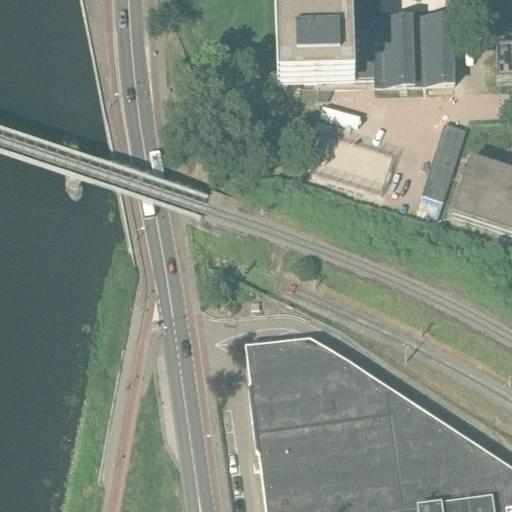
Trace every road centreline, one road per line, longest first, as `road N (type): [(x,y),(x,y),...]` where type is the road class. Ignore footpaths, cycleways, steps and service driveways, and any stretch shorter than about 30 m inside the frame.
road 1 (tertiary): [(160,248),(201,511)]
road 2 (tertiary): [(160,248),(134,91),(129,0)]
